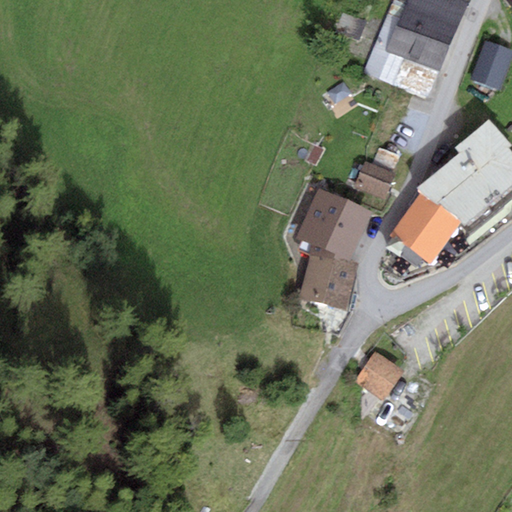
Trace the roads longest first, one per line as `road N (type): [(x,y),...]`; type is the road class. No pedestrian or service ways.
road 1 (residential): [(511,232),(408,298),(377,300),(366,276),(372,243),(415,179),(481,0)]
road 2 (track): [(377,300),(250,511)]
